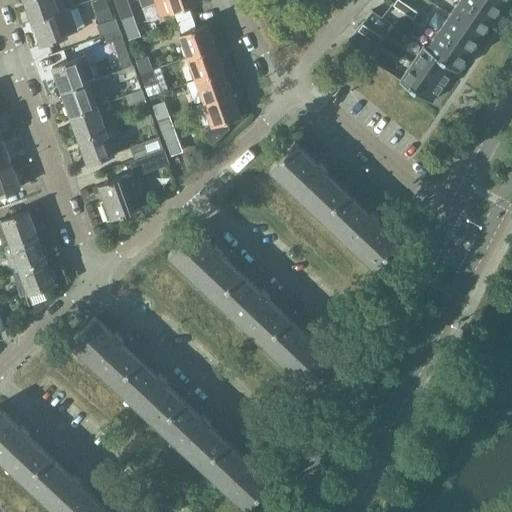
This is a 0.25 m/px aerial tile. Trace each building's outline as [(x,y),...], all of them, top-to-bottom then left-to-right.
[(23,0),(31,21),(57,12),(67,8),(63,0),(23,0)] [(197,0),(154,0),(160,16),(199,3),(197,0)] [(399,0),(394,0),(391,4),(401,11),(406,4),(399,0)] [(458,0),(449,14),(481,36),(493,19),(464,0),(458,0)] [(464,0),(493,19),(504,2),(500,0),(464,0)] [(116,7),(121,20),(133,15),(128,2),(116,7)] [(417,12),(408,6),(403,12),(413,19),(417,12)] [(57,12),(31,21),(40,46),(66,37),(77,32),(69,8),(67,8),(57,12)] [(470,53),(481,36),(449,14),(438,31),(470,53)] [(101,24),(105,34),(119,29),(116,19),(101,24)] [(179,34),(188,57),(215,47),(206,24),(179,34)] [(373,31),(363,24),(358,31),(368,38),(373,31)] [(119,29),(105,34),(109,45),(123,40),(119,29)] [(383,38),(373,31),(368,38),(378,44),(383,38)] [(458,70),(470,53),(438,31),(427,47),(424,44),(423,46),(458,70)] [(457,71),(458,70),(423,46),(411,63),(443,85),(454,68),(457,71)] [(188,57),(196,80),(223,70),(215,47),(188,57)] [(52,67),(61,92),(95,79),(87,55),(52,67)] [(135,61),(140,74),(153,70),(148,56),(135,61)] [(399,80),(421,95),(431,102),(443,85),(411,63),(400,80),(399,80)] [(117,72),(121,82),(136,76),(133,66),(117,72)] [(140,74),(145,88),(158,84),(153,70),(140,74)] [(196,80),(204,102),(231,93),(223,70),(196,80)] [(61,92),(70,116),(96,107),(107,103),(98,78),(95,79),(61,92)] [(141,90),(125,95),(129,106),(145,100),(141,90)] [(231,93),(204,102),(212,125),(203,133),(212,142),(228,128),(226,121),(240,116),(231,93)] [(152,106),(157,120),(169,115),(164,102),(152,106)] [(70,116),(79,140),(105,130),(96,107),(70,116)] [(150,114),(134,120),(138,130),(154,125),(150,114)] [(169,115),(157,120),(170,157),(183,152),(169,115)] [(105,130),(79,140),(87,164),(113,154),(109,142),(120,138),(116,126),(105,130)] [(159,139),(133,148),(137,160),(163,150),(159,139)] [(2,140),(0,140),(0,167),(10,164),(2,140)] [(327,170),(319,162),(317,164),(294,143),(269,169),(322,219),(347,192),(325,173),(327,170)] [(168,165),(163,150),(137,160),(129,162),(134,177),(168,165)] [(10,164),(0,167),(0,195),(19,188),(10,164)] [(135,211),(122,177),(98,185),(104,201),(101,202),(108,221),(135,211)] [(347,192),(322,219),(374,269),(399,242),(378,222),(380,220),(372,212),(369,214),(347,192)] [(35,231),(28,211),(0,220),(0,238),(2,244),(35,231)] [(193,228),(168,254),(215,299),(240,273),(221,255),(223,253),(215,245),(213,247),(193,228)] [(47,255),(44,246),(41,246),(38,239),(35,231),(2,244),(8,259),(12,271),(46,259),(45,256),(47,255)] [(46,259),(18,269),(12,271),(21,296),(54,284),(53,281),(56,280),(53,270),(50,271),(46,259)] [(259,292),(240,273),(215,299),(262,344),(287,318),(268,299),(270,297),(261,289),(259,292)] [(94,317),(70,344),(114,385),(138,359),(121,342),(123,340),(114,332),(113,335),(94,317)] [(287,318),(262,344),(310,389),(335,363),(315,344),(317,342),(309,334),(307,336),(287,318)] [(138,359),(114,385),(157,426),(182,400),(164,383),(166,381),(158,373),(156,375),(138,359)] [(182,400),(157,426),(201,467),(226,441),(208,424),(210,422),(202,415),(200,417),(182,400)] [(0,408),(0,458),(25,481),(49,455),(27,434),(29,432),(21,425),(19,427),(0,408)] [(226,441),(201,467),(246,509),(270,483),(252,466),(254,464),(246,456),(244,458),(226,441)] [(49,455),(25,481),(57,511),(93,511),(101,504),(80,483),(82,481),(74,474),(72,476),(49,455)]
